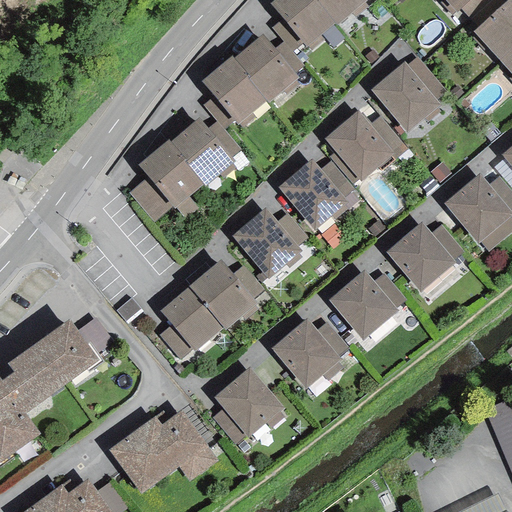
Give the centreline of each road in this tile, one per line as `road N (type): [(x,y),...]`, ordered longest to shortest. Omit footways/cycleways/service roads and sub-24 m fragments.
road 1 (unknown): [(511,135),(200,391)]
road 2 (unknown): [(34,230),(153,365),(155,385),(0,507)]
road 3 (residential): [(34,230),(131,100),(222,0)]
